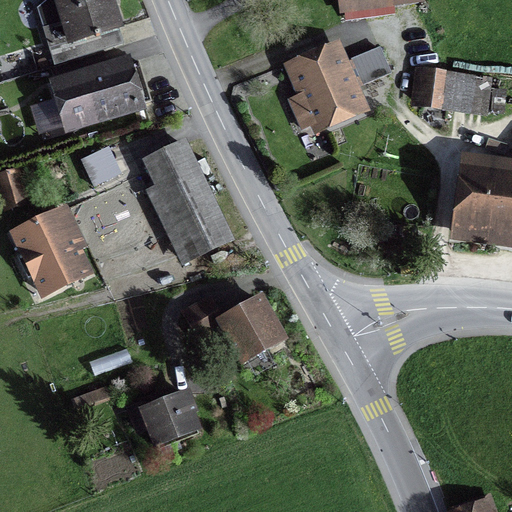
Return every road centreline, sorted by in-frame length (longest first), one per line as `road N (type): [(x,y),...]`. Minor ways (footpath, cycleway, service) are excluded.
road 1 (tertiary): [(339,343),(258,198),(165,0)]
road 2 (tertiary): [(339,343),(421,511)]
road 3 (tertiary): [(511,310),(412,311),(339,343)]
